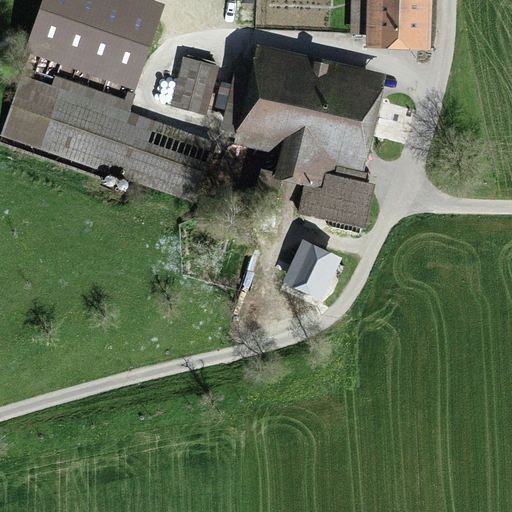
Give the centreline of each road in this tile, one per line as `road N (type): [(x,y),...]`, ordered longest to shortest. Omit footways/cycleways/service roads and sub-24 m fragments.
road 1 (unclassified): [(393,202),(352,293),(315,329),(0,414)]
road 2 (unclassified): [(448,0),(440,80),(393,202)]
